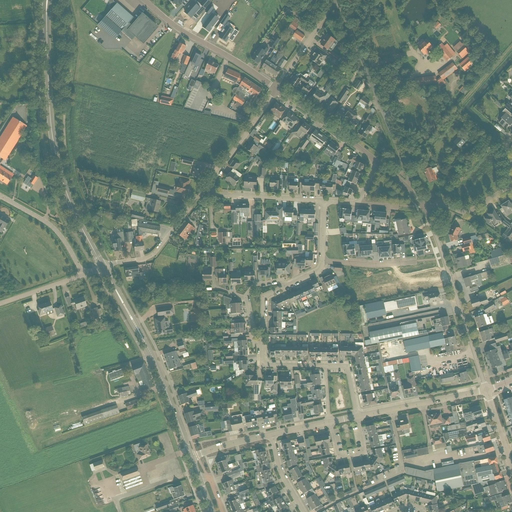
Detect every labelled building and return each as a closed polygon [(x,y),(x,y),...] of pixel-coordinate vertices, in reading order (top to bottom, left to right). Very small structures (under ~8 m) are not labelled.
[(188,9),(184,13),(191,19),(195,14),(199,17),(206,9),(205,8),(210,3),(207,0),(206,0),(199,8),(193,3),(190,7),(189,7),(188,9)] [(111,10),(98,24),(115,39),(121,32),(131,41),(135,36),(143,43),(157,27),(142,15),(136,21),(116,4),(111,10)] [(210,6),(205,13),(209,16),(214,9),(210,6)] [(226,15),(220,24),(225,27),(230,18),(226,15)] [(210,17),(202,28),(208,33),(217,21),(210,17)] [(293,22),(289,27),(289,28),(294,32),(295,30),(299,26),(293,22)] [(223,33),(219,37),(226,42),(228,39),(232,41),(232,42),(239,32),(234,29),(233,31),(227,27),(224,30),(222,32),(223,33)] [(289,28),(287,31),(293,35),(293,36),(301,42),(305,36),(297,31),(296,31),(295,30),(294,32),(289,28)] [(328,50),(335,40),(334,40),(334,38),(333,37),(331,37),(327,35),(320,45),(328,50)] [(274,50),(280,40),(276,37),(274,40),(272,38),(270,41),(272,43),(270,47),(274,50)] [(425,54),(426,55),(427,54),(431,51),(430,51),(431,50),(431,49),(432,48),(426,41),(418,47),(422,51),(420,52),(420,53),(422,56),(423,56),(425,54)] [(471,48),(465,42),(462,44),(460,42),(453,48),(462,58),(469,52),(468,51),(471,48)] [(182,54),(186,47),(180,43),(171,58),(172,59),(170,63),(176,65),(178,62),(176,59),(180,53),(182,54)] [(453,57),(444,46),(442,43),(436,49),(447,62),(453,57)] [(252,59),(258,63),(263,56),(264,56),(269,49),(265,47),(263,50),(258,47),(256,49),(257,50),(254,55),(252,59)] [(310,59),(314,62),(317,65),(321,59),(323,61),(327,56),(319,51),(317,54),(315,52),(310,59)] [(328,55),(336,60),(339,57),(330,51),(328,55)] [(191,63),(184,75),(188,77),(195,65),(198,67),(203,57),(202,57),(203,56),(196,53),(191,63)] [(269,71),(278,58),(275,56),(270,63),(267,61),(265,63),(262,67),(269,71)] [(464,70),(473,62),(468,57),(459,65),(464,70)] [(278,58),(269,71),(276,76),(280,69),(275,66),(280,59),(278,58)] [(282,69),(287,62),(283,59),(278,66),(282,69)] [(349,61),(345,59),(344,60),(342,59),(339,63),(345,67),(349,61)] [(205,70),(215,74),(219,65),(213,62),(213,61),(210,60),(208,64),(205,70)] [(443,80),(457,69),(452,63),(438,74),(441,77),(443,80)] [(262,90),(245,78),(244,79),(237,74),(238,74),(228,69),(224,78),(236,83),(240,86),(238,88),(237,88),(236,88),(235,88),(234,89),(233,90),(233,91),(233,93),(233,94),(234,95),(232,98),(237,102),(235,105),(235,106),(237,108),(237,107),(240,109),(242,105),(245,101),(243,99),(246,95),(249,97),(247,101),(252,104),(262,90)] [(303,83),(306,78),(306,79),(308,75),(307,74),(305,75),(303,77),(302,76),(301,77),(299,75),(298,74),(297,75),(296,75),(295,76),(293,75),(291,78),(293,79),(290,83),(296,88),(300,82),(303,83)] [(315,84),(309,80),(309,81),(306,79),(306,78),(303,83),(305,85),(301,91),(307,96),(310,91),(315,84)] [(437,84),(436,78),(415,80),(416,86),(437,84)] [(358,80),(354,87),(359,90),(363,83),(358,80)] [(467,91),(462,86),(459,90),(464,95),(467,91)] [(322,101),(325,97),(320,93),(321,93),(316,89),(314,93),(315,94),(312,99),(315,101),(314,101),(319,105),(322,101)] [(337,101),(341,103),(349,92),(345,90),(337,101)] [(160,103),(171,106),(174,98),(162,96),(160,103)] [(327,104),(324,108),(331,113),(334,107),(335,107),(338,103),(334,101),(335,99),(331,97),(331,98),(330,98),(327,104)] [(370,101),(363,97),(359,102),(366,107),(370,101)] [(276,103),(271,110),(276,114),(274,116),(279,119),(286,109),(283,107),(282,108),(276,103)] [(347,119),(353,112),(347,108),(345,112),(344,112),(345,111),(344,109),(343,108),(341,108),(341,109),(340,109),(338,112),(335,116),(341,121),(344,118),(347,120),(347,119)] [(503,118),(499,123),(506,129),(511,124),(511,125),(511,124),(511,119),(509,117),(511,114),(511,115),(511,114),(505,109),(502,113),(504,115),(502,117),(503,118)] [(286,116),(282,121),(292,128),(298,119),(292,115),(292,114),(289,112),(286,116)] [(355,120),(358,116),(353,112),(347,119),(347,120),(350,122),(348,125),(354,130),(357,126),(359,123),(355,120)] [(27,126),(13,117),(0,137),(0,157),(5,161),(27,126)] [(298,124),(295,128),(288,138),(290,140),(294,135),(297,137),(300,132),(302,133),(303,132),(306,134),(311,127),(304,123),(302,126),(298,124)] [(365,123),(358,133),(365,138),(369,133),(371,135),(375,129),(370,126),(369,126),(365,123)] [(272,132),(276,134),(281,126),(278,124),(272,132)] [(327,139),(325,137),(324,138),(318,134),(319,133),(315,130),(313,135),(310,138),(322,147),(327,139)] [(453,143),(460,148),(465,143),(459,137),(453,143)] [(299,147),(303,150),(309,142),(305,139),(299,147)] [(251,142),(246,149),(253,154),(258,148),(251,142)] [(331,142),(328,146),(324,152),(328,155),(331,152),(335,155),(340,148),(331,142)] [(353,155),(349,160),(352,162),(352,163),(350,166),(351,166),(354,168),(356,169),(361,171),(362,171),(365,165),(359,163),(360,161),(357,160),(355,159),(356,158),(353,155)] [(235,161),(230,167),(233,169),(235,170),(239,164),(239,163),(235,161)] [(433,172),(431,168),(430,168),(428,163),(422,165),(424,171),(429,183),(442,177),(441,174),(437,173),(435,173),(434,172),(433,172)] [(0,180),(7,185),(12,177),(8,174),(9,172),(0,165),(0,180)] [(196,178),(201,179),(203,171),(204,171),(205,167),(198,165),(197,169),(194,168),(192,177),(193,177),(193,178),(195,178),(196,178)] [(346,174),(358,180),(358,179),(361,174),(360,174),(361,171),(356,169),(354,168),(351,166),(350,166),(349,166),(347,172),(346,174)] [(443,175),(450,182),(454,179),(447,171),(443,175)] [(231,172),(225,180),(229,183),(229,182),(235,186),(238,182),(240,178),(242,175),(238,172),(235,175),(231,172)] [(336,185),(336,183),(336,180),(337,175),(333,174),(332,181),(332,183),(332,185),(327,184),(326,192),(332,193),(333,190),(335,190),(336,185)] [(346,174),(345,177),(349,178),(348,181),(356,185),(358,180),(346,174)] [(28,177),(23,184),(30,188),(32,185),(33,185),(37,178),(33,176),(31,179),(28,177)] [(289,191),(291,191),(291,190),(297,191),(298,186),(298,179),(294,179),(294,177),(287,176),(287,182),(290,183),(289,191)] [(244,188),(251,188),(251,187),(256,188),(257,178),(245,177),(244,188)] [(180,184),(179,184),(177,192),(188,194),(190,186),(188,186),(190,181),(181,179),(180,184)] [(302,191),(308,191),(309,183),(309,180),(305,179),(304,181),(300,180),(300,188),(302,188),(302,191)] [(315,189),(317,189),(318,182),(314,182),(314,179),(309,179),(309,180),(309,183),(308,191),(314,192),(315,189)] [(274,187),(274,190),(282,190),(282,181),(275,181),(275,180),(270,180),(270,187),(274,187)] [(320,192),(326,192),(327,184),(327,181),(324,180),(322,182),(318,182),(317,189),(320,189),(320,192)] [(153,185),(151,193),(156,194),(155,195),(166,197),(167,194),(168,195),(169,189),(158,186),(153,185)] [(346,187),(343,192),(351,196),(354,190),(346,187)] [(131,199),(144,202),(145,198),(145,194),(132,191),(131,199)] [(150,211),(157,212),(160,202),(155,201),(145,198),(144,202),(146,203),(145,209),(150,211)] [(502,208),(500,210),(502,213),(505,212),(509,210),(510,211),(511,212),(511,203),(510,203),(509,201),(501,206),(502,208)] [(240,213),(240,204),(236,205),(236,208),(231,208),(232,222),(237,222),(237,213),(240,213)] [(249,204),(240,204),(240,213),(240,217),(250,217),(249,204)] [(265,221),(263,221),(263,226),(267,226),(267,221),(279,221),(283,221),(282,213),(282,208),(276,208),(276,212),(265,212),(265,217),(265,221)] [(285,213),(285,217),(292,218),(292,220),(297,220),(297,217),(297,212),(294,212),(294,209),(285,208),(285,213)] [(340,213),(338,213),(339,219),(345,220),(347,210),(347,209),(341,209),(340,213)] [(345,220),(345,222),(354,223),(354,216),(351,216),(352,210),(347,210),(345,220)] [(354,216),(354,223),(357,223),(357,221),(362,221),(363,221),(364,211),(363,211),(358,211),(357,217),(354,216)] [(362,221),(362,224),(371,225),(372,218),(369,218),(369,212),(364,211),(363,221),(362,221)] [(492,225),(494,227),(499,224),(498,223),(501,221),(494,211),(488,214),(489,216),(488,217),(485,219),(488,224),(490,226),(492,225)] [(372,218),(371,225),(380,225),(380,223),(381,212),(378,212),(378,213),(375,212),(375,218),(372,218)] [(381,212),(380,223),(385,223),(385,226),(389,226),(389,220),(386,219),(387,214),(384,213),(381,212)] [(0,232),(0,233),(3,228),(5,228),(9,221),(3,217),(3,218),(0,216),(0,215),(0,232)] [(261,222),(261,215),(255,215),(252,215),(252,222),(252,224),(253,224),(253,237),(258,237),(258,222),(261,222)] [(396,222),(394,223),(396,231),(398,230),(399,235),(410,233),(409,228),(406,228),(405,221),(406,220),(396,222)] [(505,220),(502,223),(508,228),(511,230),(511,229),(511,225),(505,220)] [(186,222),(182,227),(188,231),(191,234),(195,228),(190,225),(186,222)] [(144,251),(141,232),(143,232),(159,235),(160,227),(155,227),(137,223),(139,236),(139,243),(139,251),(144,251)] [(196,235),(195,237),(201,241),(203,233),(204,233),(206,226),(199,225),(197,235),(196,235)] [(453,225),(450,231),(451,231),(449,235),(451,242),(458,240),(457,236),(461,229),(453,225)] [(188,231),(182,227),(177,234),(185,240),(189,236),(186,234),(188,231)] [(129,242),(128,233),(123,234),(122,234),(122,232),(120,233),(119,233),(117,234),(116,234),(115,235),(114,235),(113,236),(114,240),(113,240),(113,245),(113,248),(114,248),(114,252),(122,251),(122,247),(122,246),(121,243),(124,242),(124,243),(129,242)] [(232,239),(232,232),(229,233),(230,237),(228,237),(227,233),(219,233),(220,243),(226,243),(226,239),(232,239)] [(475,242),(473,236),(462,239),(464,245),(472,243),(474,242),(475,242)] [(473,249),(472,243),(464,245),(462,246),(463,252),(468,250),(470,254),(474,252),(473,249)] [(367,244),(358,245),(358,251),(361,251),(362,257),(365,257),(367,257),(367,246),(367,244)] [(367,246),(367,257),(370,257),(370,256),(373,256),(373,253),(376,253),(375,246),(375,244),(372,244),(372,246),(367,246)] [(414,246),(413,246),(415,252),(417,252),(418,257),(425,256),(423,250),(427,250),(426,244),(414,246)] [(349,245),(342,246),(343,252),(344,252),(344,256),(350,255),(349,245)] [(349,245),(350,255),(356,255),(355,251),(358,251),(358,245),(357,245),(355,245),(349,245)] [(384,245),(375,246),(376,253),(379,252),(379,258),(385,258),(384,245)] [(393,245),(384,245),(385,258),(386,258),(391,257),(390,251),(393,251),(393,245)] [(393,245),(393,251),(394,255),(400,254),(400,253),(399,251),(401,251),(401,245),(393,245)] [(507,255),(504,247),(493,250),(494,252),(491,253),(493,258),(507,255)] [(471,265),(469,259),(468,255),(465,256),(464,253),(460,254),(455,255),(459,268),(471,265)] [(270,278),(270,265),(267,265),(267,264),(260,264),(260,254),(257,254),(257,263),(257,270),(259,270),(259,275),(267,275),(267,278),(270,278)] [(305,258),(305,261),(305,266),(311,266),(311,264),(313,264),(313,255),(309,254),(309,258),(305,258)] [(507,255),(493,258),(488,260),(491,270),(510,264),(507,254),(507,255)] [(305,261),(305,258),(305,255),(305,256),(298,257),(294,257),(294,263),(297,263),(297,266),(298,266),(298,265),(299,265),(299,266),(299,269),(305,269),(305,266),(305,261)] [(290,269),(290,264),(277,264),(277,275),(281,275),(281,274),(290,274),(290,269)] [(139,276),(139,280),(143,280),(142,273),(139,273),(139,272),(138,272),(138,267),(124,268),(126,278),(139,276)] [(203,270),(203,276),(203,281),(212,281),(212,276),(212,269),(208,269),(208,270),(203,270)] [(219,277),(219,285),(222,285),(222,284),(227,284),(227,275),(222,275),(222,269),(216,270),(216,272),(216,277),(219,277)] [(480,274),(482,280),(491,277),(489,271),(480,274)] [(245,276),(245,281),(249,281),(249,280),(255,280),(255,272),(245,272),(245,276)] [(241,284),(241,274),(231,274),(231,280),(231,285),(235,285),(235,284),(241,284)] [(332,274),(327,276),(332,287),(336,285),(337,286),(340,285),(336,276),(333,277),(332,274)] [(466,279),(463,279),(466,288),(469,287),(471,292),(471,293),(479,290),(478,290),(475,280),(478,279),(476,275),(471,277),(471,274),(464,276),(465,276),(466,279)] [(332,287),(327,276),(323,279),(324,282),(321,283),(325,292),(328,291),(327,289),(332,287)] [(311,282),(312,284),(315,290),(320,287),(316,280),(311,282)] [(312,284),(307,286),(311,295),(316,292),(315,290),(312,284)] [(307,286),(302,288),(306,297),(311,295),(307,286)] [(301,290),(298,292),(301,299),(306,297),(302,288),(300,289),(301,290)] [(294,292),(292,293),(296,301),(301,299),(298,292),(295,293),(294,292)] [(296,301),(292,293),(287,295),(286,296),(289,303),(290,303),(291,302),(291,304),(296,301)] [(441,301),(439,293),(436,294),(435,293),(423,295),(424,300),(428,299),(429,303),(441,301)] [(494,294),(490,297),(493,302),(498,299),(494,294)] [(500,300),(503,306),(509,302),(505,295),(501,297),(499,298),(500,300)] [(75,304),(76,309),(86,306),(83,297),(73,301),(74,302),(71,303),(69,297),(65,298),(68,306),(72,305),(75,304)] [(364,305),(367,319),(382,316),(387,315),(386,312),(417,306),(415,297),(384,303),(384,301),(364,305)] [(242,308),(242,303),(238,303),(238,300),(231,300),(231,299),(232,299),(227,298),(228,304),(226,304),(226,309),(227,309),(242,308)] [(483,307),(487,305),(487,303),(488,303),(487,299),(479,301),(479,299),(476,300),(471,301),(473,308),(482,305),(483,307)] [(37,311),(39,316),(46,313),(46,312),(53,310),(50,302),(38,306),(39,310),(37,311)] [(483,308),(485,313),(495,307),(492,302),(483,308)] [(368,324),(364,305),(356,307),(360,326),(368,324)] [(55,308),(58,317),(64,314),(61,306),(55,308)] [(91,309),(95,319),(100,318),(97,308),(91,309)] [(201,308),(193,308),(194,312),(194,319),(194,321),(202,320),(201,308)] [(242,308),(227,309),(228,313),(229,314),(230,317),(234,317),(239,317),(239,313),(242,313),(242,308)] [(303,316),(302,313),(300,310),(295,312),(297,318),(303,316)] [(483,315),(475,318),(478,328),(486,325),(490,324),(487,314),(485,315),(485,314),(483,315)] [(164,317),(155,318),(156,328),(157,328),(158,335),(166,334),(172,333),(172,327),(165,328),(164,322),(164,317)] [(442,326),(435,328),(436,331),(436,332),(443,331),(443,330),(448,329),(447,326),(450,325),(448,317),(443,318),(441,318),(435,319),(436,320),(436,324),(441,323),(442,326)] [(230,329),(231,329),(246,328),(246,326),(246,324),(245,323),(242,323),(242,320),(232,321),(232,324),(231,324),(231,329),(230,329)] [(416,323),(401,326),(403,338),(419,335),(416,323)] [(42,330),(45,338),(55,334),(52,326),(42,330)] [(403,338),(401,326),(369,333),(371,344),(403,338)] [(243,336),(243,333),(246,333),(246,328),(231,329),(231,337),(233,337),(243,336)] [(491,340),(489,333),(493,332),(491,329),(485,331),(480,333),(483,342),(488,341),(491,340)] [(419,335),(403,338),(406,353),(433,347),(433,349),(435,348),(435,347),(445,345),(446,348),(447,353),(454,351),(452,346),(457,345),(455,337),(444,339),(443,333),(445,333),(445,331),(443,331),(436,332),(436,331),(419,335)] [(506,334),(495,338),(496,343),(508,339),(511,338),(509,333),(506,334)] [(239,349),(247,348),(247,340),(239,341),(239,342),(234,342),(234,345),(235,345),(235,346),(234,346),(234,348),(235,348),(235,349),(239,349)] [(186,352),(183,342),(177,343),(180,354),(186,352)] [(362,348),(364,347),(363,343),(355,343),(355,347),(350,347),(350,355),(355,356),(362,348)] [(355,356),(356,360),(365,359),(363,351),(367,350),(366,347),(364,347),(362,348),(355,356)] [(489,361),(508,355),(507,351),(497,354),(496,348),(491,350),(491,351),(487,353),(489,361)] [(164,355),(166,362),(174,359),(174,357),(177,356),(176,351),(169,353),(168,352),(164,353),(165,355),(164,355)] [(502,367),(500,362),(509,359),(508,355),(489,361),(492,369),(497,367),(497,369),(502,367)] [(174,359),(166,362),(169,370),(180,366),(178,359),(179,359),(177,356),(174,357),(174,359)] [(409,358),(396,360),(397,365),(402,364),(410,362),(412,373),(416,372),(421,371),(419,356),(414,357),(409,358)] [(234,363),(233,364),(234,371),(236,370),(236,371),(236,378),(244,373),(244,370),(247,370),(247,364),(248,364),(248,361),(236,361),(237,363),(234,363)] [(135,375),(137,379),(144,377),(144,376),(148,374),(143,362),(131,367),(135,375)] [(359,375),(370,373),(372,373),(370,367),(367,368),(358,370),(359,375)] [(458,379),(459,378),(461,383),(469,380),(466,372),(456,376),(458,379)] [(441,376),(442,383),(455,381),(453,373),(441,376)] [(144,377),(137,379),(138,382),(141,381),(143,385),(139,386),(141,391),(153,387),(148,374),(144,376),(144,377)] [(258,385),(258,381),(258,377),(254,377),(254,376),(246,375),(246,380),(246,386),(251,386),(251,385),(254,385),(258,385)] [(271,387),(271,392),(277,392),(277,382),(274,382),(274,375),(271,375),(271,376),(266,376),(265,387),(271,387)] [(313,381),(307,381),(308,385),(308,388),(310,387),(316,387),(317,386),(317,385),(321,385),(320,375),(312,375),(313,381)] [(288,388),(292,388),(292,377),(288,377),(288,378),(280,378),(280,386),(288,387),(288,388)] [(415,387),(414,382),(413,377),(407,378),(409,387),(404,388),(405,395),(413,393),(412,388),(415,387)] [(258,385),(254,385),(254,395),(258,395),(259,395),(262,381),(258,381),(258,385)] [(370,385),(360,387),(361,392),(374,390),(373,384),(372,384),(370,385)] [(314,395),(315,400),(318,400),(323,399),(321,389),(317,390),(316,387),(310,387),(311,395),(314,395)] [(400,396),(399,391),(399,387),(390,389),(392,397),(400,396)] [(188,399),(198,395),(196,391),(187,394),(186,393),(178,396),(181,405),(190,402),(188,399)] [(369,402),(370,406),(377,404),(376,398),(375,398),(374,393),(372,394),(362,396),(364,403),(369,402)] [(148,402),(146,397),(141,398),(125,404),(127,410),(144,404),(148,402)] [(503,404),(504,407),(511,404),(511,397),(511,398),(511,397),(509,398),(510,398),(504,400),(504,403),(503,404)] [(283,412),(285,420),(286,420),(287,421),(289,421),(289,420),(293,419),(293,418),(292,413),(296,412),(297,412),(296,408),(297,408),(296,404),(296,403),(295,399),(290,400),(291,404),(287,405),(288,406),(289,410),(283,412)] [(314,409),(315,414),(324,413),(322,404),(317,405),(310,407),(310,410),(314,409)] [(82,417),(85,425),(120,414),(117,405),(82,417)] [(473,415),(465,418),(466,421),(465,422),(480,419),(480,418),(479,419),(478,415),(481,415),(483,414),(481,410),(480,407),(477,408),(476,406),(469,408),(471,412),(472,412),(473,415)] [(268,412),(267,412),(270,424),(273,424),(273,423),(275,422),(274,418),(277,417),(276,409),(273,409),(273,411),(268,412)] [(195,418),(204,415),(203,410),(194,413),(193,412),(185,414),(187,423),(196,421),(195,418)] [(267,412),(268,412),(267,411),(264,411),(263,411),(263,410),(260,411),(259,412),(259,413),(259,416),(260,421),(264,420),(264,425),(267,424),(267,425),(270,424),(267,412)] [(259,416),(259,413),(259,412),(259,411),(254,412),(254,414),(250,415),(251,419),(253,428),(256,427),(258,426),(257,422),(260,421),(259,416)] [(430,428),(432,428),(438,427),(439,426),(445,425),(450,424),(449,417),(443,419),(443,421),(442,421),(440,414),(433,416),(433,415),(428,416),(430,425),(430,428)] [(242,419),(234,421),(234,419),(230,420),(233,431),(237,430),(237,429),(244,428),(242,419)] [(475,430),(476,432),(482,430),(481,428),(486,426),(484,419),(466,425),(467,429),(477,426),(478,428),(475,430)] [(410,432),(409,429),(408,420),(399,421),(400,424),(396,425),(398,436),(405,435),(405,434),(409,433),(410,432)] [(445,441),(467,436),(466,429),(467,429),(466,425),(466,423),(447,427),(448,433),(443,434),(443,437),(445,441)] [(193,426),(189,428),(191,436),(192,436),(198,434),(201,434),(201,433),(199,425),(193,426)] [(482,435),(477,437),(479,442),(483,440),(484,442),(491,440),(488,433),(482,435)] [(326,435),(320,436),(322,445),(328,444),(330,443),(329,436),(326,437),(326,435)] [(383,440),(382,435),(378,435),(378,436),(370,437),(370,440),(369,440),(370,443),(383,440)] [(432,439),(434,445),(445,443),(445,441),(443,437),(441,437),(432,439)] [(145,457),(150,456),(148,450),(147,445),(141,447),(139,443),(133,446),(138,461),(146,458),(145,457)] [(477,446),(479,454),(486,453),(494,450),(492,444),(484,446),(484,445),(480,446),(480,445),(476,446),(477,446)] [(429,454),(427,447),(416,450),(411,450),(411,449),(401,451),(403,459),(405,459),(406,459),(417,457),(417,456),(429,454)] [(256,454),(257,460),(267,458),(266,451),(261,453),(260,450),(252,451),(253,455),(256,454)] [(375,457),(373,460),(379,464),(383,458),(382,454),(375,455),(375,457)] [(435,481),(437,491),(439,492),(471,485),(487,482),(494,480),(502,477),(500,472),(499,472),(496,463),(498,463),(497,457),(474,461),(434,469),(435,481)] [(216,463),(218,469),(228,465),(227,463),(228,462),(226,458),(220,460),(220,462),(216,463)] [(264,468),(264,465),(269,464),(267,458),(257,460),(255,460),(256,466),(257,470),(264,468)] [(104,467),(102,460),(93,464),(95,470),(104,467)] [(371,462),(370,463),(371,470),(376,469),(379,464),(373,460),(371,462)] [(325,469),(330,473),(334,466),(332,465),(331,463),(324,465),(325,469)] [(230,468),(233,467),(232,464),(228,465),(218,469),(221,474),(224,473),(225,475),(232,472),(230,468)] [(299,468),(298,465),(297,465),(289,467),(290,470),(289,471),(292,476),(300,472),(298,469),(299,468)] [(334,466),(330,473),(336,476),(340,475),(339,468),(337,468),(334,466)] [(120,473),(126,490),(143,484),(137,467),(120,473)] [(271,476),(270,469),(265,471),(264,468),(257,470),(257,473),(259,478),(263,478),(271,476)] [(295,481),(297,480),(303,477),(300,472),(292,476),(295,481)] [(298,487),(300,489),(309,483),(307,480),(307,481),(306,479),(306,478),(304,475),(303,477),(297,480),(299,482),(297,483),(299,487),(298,487)] [(271,476),(263,478),(264,484),(258,485),(259,489),(269,486),(268,483),(273,482),(271,476)] [(222,484),(224,489),(234,486),(233,483),(234,483),(232,478),(225,481),(226,482),(222,484)] [(489,490),(495,488),(495,489),(506,486),(504,480),(496,483),(496,484),(488,486),(487,482),(471,485),(475,495),(489,490)] [(305,493),(307,495),(314,491),(312,489),(310,487),(311,487),(309,483),(300,489),(301,491),(303,494),(305,493)] [(236,488),(238,488),(238,487),(237,485),(234,486),(224,489),(226,495),(230,493),(231,495),(238,493),(236,488)] [(173,488),(172,487),(168,489),(170,494),(172,494),(174,500),(185,496),(184,493),(183,490),(181,486),(173,488)] [(266,495),(269,500),(275,497),(273,494),(278,492),(275,486),(266,491),(268,494),(266,495)] [(489,490),(489,491),(491,496),(499,493),(499,492),(507,489),(506,486),(495,489),(495,488),(489,490)] [(406,499),(409,500),(412,489),(407,488),(407,490),(406,489),(403,491),(406,499)] [(308,503),(309,505),(318,499),(317,496),(316,497),(315,495),(315,494),(314,491),(307,495),(308,498),(306,499),(308,502),(308,503)] [(401,501),(406,499),(403,491),(397,493),(401,501)] [(395,504),(401,501),(397,493),(392,495),(395,504)] [(424,503),(428,504),(436,497),(426,494),(424,503)] [(505,496),(498,499),(499,502),(502,502),(504,501),(506,505),(507,504),(511,502),(509,495),(505,496)] [(240,505),(243,504),(244,503),(243,498),(239,499),(238,496),(232,498),(233,501),(229,502),(231,508),(240,505)] [(270,504),(272,508),(283,501),(281,497),(276,499),(275,497),(269,500),(266,502),(268,505),(270,504)] [(391,497),(385,499),(389,508),(394,505),(391,497)] [(428,504),(429,509),(438,507),(436,497),(428,504)] [(366,498),(363,499),(366,506),(364,507),(363,506),(360,508),(362,511),(370,511),(372,511),(370,506),(369,504),(366,498)] [(318,499),(309,505),(310,507),(311,507),(313,510),(314,509),(316,511),(323,507),(321,505),(320,503),(318,499)] [(377,503),(375,504),(378,511),(379,511),(384,510),(380,502),(379,499),(376,500),(376,502),(377,503)] [(385,499),(380,502),(384,510),(389,508),(385,499)] [(282,511),(284,511),(282,509),(286,506),(283,501),(272,508),(274,511),(282,511)] [(156,507),(157,511),(171,506),(170,502),(156,507)]
